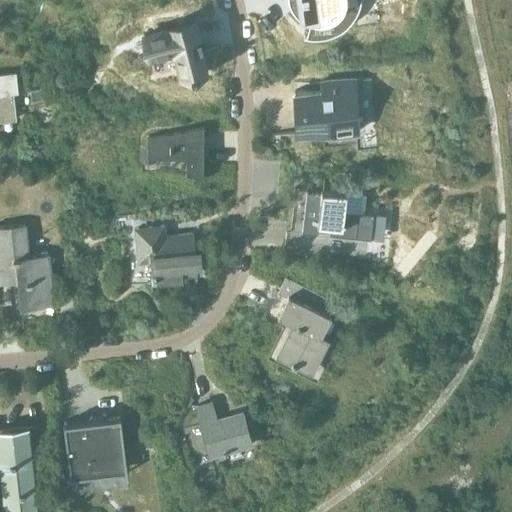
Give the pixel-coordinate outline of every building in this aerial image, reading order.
[(287,0),(288,1),(289,4),(290,7),(292,9),(294,12),(296,14),(298,16),(300,17),(301,18),(303,19),(306,20),(309,21),(305,35),(303,35),(303,36),(306,37),(310,37),(313,38),(317,38),(320,38),(324,37),(327,36),(331,35),(334,34),(337,32),(340,31),(343,28),(346,26),(349,24),(351,21),(353,18),(350,0),(287,0)] [(97,3),(91,7),(98,17),(103,13),(97,3)] [(193,22),(143,34),(149,59),(151,59),(175,53),(181,78),(183,78),(190,76),(191,76),(191,77),(197,76),(196,74),(206,72),(201,53),(201,51),(194,23),(193,22)] [(0,121),(16,120),(13,93),(17,92),(15,73),(0,73),(0,121)] [(320,88),(294,90),(295,111),(296,134),(296,135),(339,133),(358,132),(356,116),(354,77),(319,80),(320,88)] [(40,89),(30,90),(31,100),(41,99),(40,89)] [(186,175),(198,178),(198,128),(147,138),(147,159),(186,160),(186,175)] [(306,189),(302,230),(317,232),(318,222),(330,223),(329,233),(369,238),(372,213),(362,212),(344,209),(346,191),(321,188),(321,190),(306,189)] [(0,282),(10,282),(17,281),(19,308),(52,305),(48,255),(29,257),(27,224),(0,227),(0,282)] [(165,224),(132,228),(136,264),(150,263),(152,285),(182,282),(182,276),(196,274),(192,233),(166,236),(165,224)] [(323,297),(313,292),(285,278),(277,293),(287,298),(277,318),(291,325),(275,357),(313,376),(330,341),(322,337),(332,316),(317,309),(323,297)] [(196,411),(200,425),(182,430),(192,468),(211,463),(210,458),(251,447),(242,414),(216,421),(211,404),(194,408),(195,412),(196,411)] [(72,478),(85,476),(120,473),(115,420),(66,425),(72,478)] [(0,475),(4,511),(37,511),(28,429),(0,432),(0,475)]
